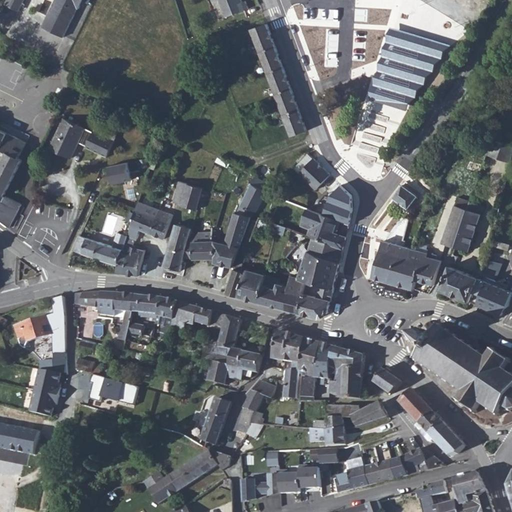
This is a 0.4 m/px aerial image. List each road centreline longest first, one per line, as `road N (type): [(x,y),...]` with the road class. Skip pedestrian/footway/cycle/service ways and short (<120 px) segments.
road 1 (tertiary): [(376,205),(511,4)]
road 2 (residential): [(268,0),(326,155),(376,205)]
road 3 (secondary): [(68,284),(166,289),(276,319)]
road 4 (residential): [(317,505),(488,464)]
road 5 (secondary): [(511,339),(425,306),(383,317)]
road 6 (secondary): [(372,337),(471,429)]
road 7 (residential): [(276,319),(264,371),(228,442)]
